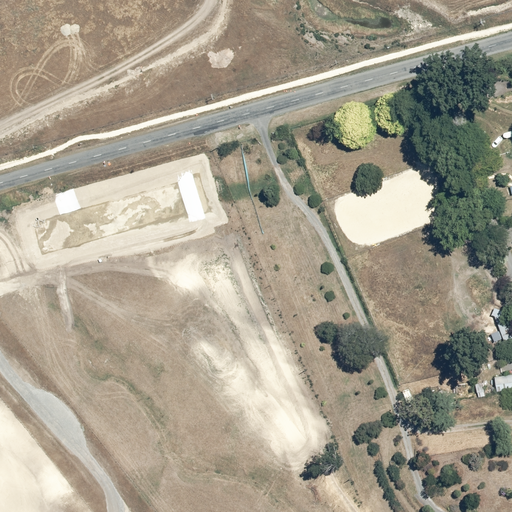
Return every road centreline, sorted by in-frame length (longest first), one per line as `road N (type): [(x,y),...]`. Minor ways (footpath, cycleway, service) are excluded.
road 1 (tertiary): [(63,163),(511,38)]
road 2 (tertiary): [(511,41),(63,163)]
road 3 (unknown): [(145,142),(245,420),(262,511)]
road 4 (unknown): [(0,461),(20,450),(253,456)]
